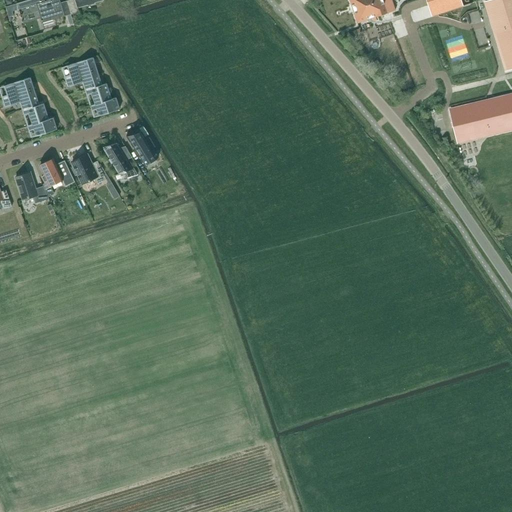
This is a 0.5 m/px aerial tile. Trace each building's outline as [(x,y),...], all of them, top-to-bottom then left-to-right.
[(64,17),(60,3),(59,0),(51,0),(45,2),(44,0),(30,0),(6,7),(7,13),(18,9),(36,4),(42,24),(64,17)] [(70,0),(67,1),(71,15),(79,12),(78,8),(91,4),(91,3),(99,1),(99,2),(104,1),(104,0),(70,0)] [(396,11),(392,0),(349,0),(357,23),(373,18),(373,20),(376,19),(376,17),(396,11)] [(461,0),(426,0),(432,17),(439,15),(463,6),(461,0)] [(511,0),(490,0),(484,2),(505,72),(511,69),(511,0)] [(97,70),(93,58),(70,65),(67,66),(70,75),(65,76),(67,82),(72,80),(71,78),(97,70)] [(102,85),(97,70),(71,78),(72,80),(67,82),(68,87),(83,82),(86,90),(102,85)] [(34,90),(30,78),(7,85),(5,86),(8,95),(2,96),(4,102),(9,100),(8,98),(34,90)] [(95,104),(111,99),(106,83),(102,85),(86,90),(87,95),(92,94),(95,104)] [(39,105),(34,90),(8,98),(9,100),(4,102),(5,107),(20,102),(23,110),(39,105)] [(511,94),(450,110),(458,143),(511,129),(511,94)] [(120,110),(116,97),(111,99),(95,104),(91,106),(92,111),(97,109),(99,116),(120,110)] [(32,124),(49,119),(48,119),(43,103),(39,105),(23,110),(25,115),(29,114),(32,124)] [(57,130),(53,118),(48,119),(49,119),(32,124),(28,126),(30,131),(34,130),(36,136),(57,130)] [(127,136),(126,136),(145,167),(145,166),(157,159),(158,159),(152,149),(155,147),(149,137),(146,139),(141,132),(127,136)] [(117,143),(104,147),(110,158),(109,159),(112,163),(113,163),(119,174),(124,173),(127,178),(138,175),(128,159),(132,158),(126,146),(120,148),(117,143)] [(97,184),(106,180),(98,161),(92,164),(87,154),(72,162),(75,167),(72,168),(76,175),(78,174),(83,184),(94,179),(97,184)] [(48,181),(50,186),(63,180),(62,179),(71,175),(74,182),(72,183),(72,184),(75,182),(65,161),(56,165),(53,159),(40,165),(45,175),(42,177),(45,183),(48,181)] [(30,173),(16,177),(23,200),(32,197),(34,204),(48,200),(43,187),(35,189),(30,173)] [(0,200),(1,200),(3,208),(12,205),(6,189),(0,191),(0,200)]
